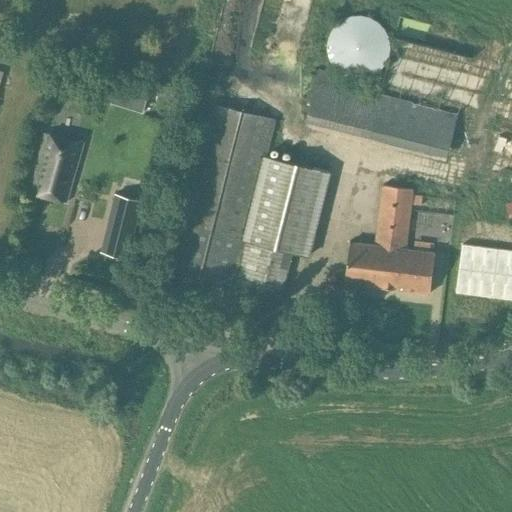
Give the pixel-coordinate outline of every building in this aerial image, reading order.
[(334,67),(339,73),(345,76),(354,78),(361,79),(365,78),(372,76),(377,74),(381,70),(384,66),(387,61),(389,56),(390,50),(390,42),(388,37),(384,29),(381,25),(377,22),(369,18),(364,16),(358,16),(353,16),(348,18),(343,20),(336,25),(333,29),(330,34),(328,39),(327,45),(327,53),(329,58),(331,63),(334,67)] [(383,86),(382,90),(452,107),(464,60),(394,43),(383,86)] [(4,70),(1,92),(12,93),(14,81),(15,71),(4,70)] [(447,158),(458,113),(318,78),(307,123),(447,158)] [(132,96),(128,109),(141,113),(145,100),(132,96)] [(210,104),(169,269),(233,286),(265,156),(274,120),(210,104)] [(82,145),(46,135),(31,193),(66,202),(82,145)] [(265,156),(233,286),(280,297),(288,266),(291,253),(272,249),(294,163),(265,156)] [(393,187),(380,185),(372,245),(349,242),(344,285),(346,285),(346,283),(430,294),(435,253),(405,249),(413,189),(393,187)] [(127,259),(142,201),(116,194),(101,252),(127,259)]
